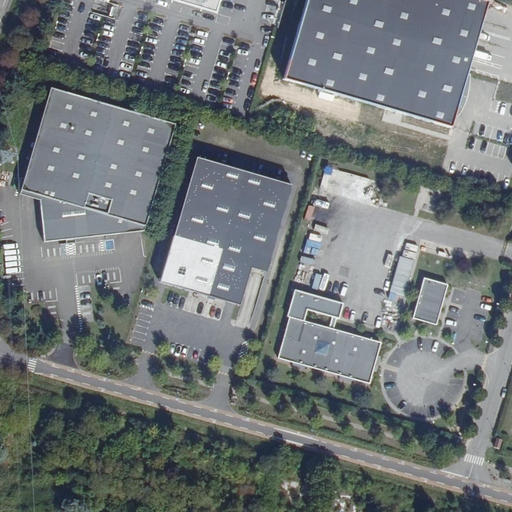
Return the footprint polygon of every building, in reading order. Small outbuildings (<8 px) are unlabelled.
[(176,0),(217,12),(221,0),(176,0)] [(486,2),(479,0),(304,0),(282,79),(450,128),(486,2)] [(174,126),(49,91),(20,193),(38,198),(43,245),(66,242),(74,241),(143,234),(174,126)] [(377,148),(396,156),(404,137),(384,130),(377,148)] [(291,185),(195,157),(159,282),(239,305),(250,267),(266,272),(291,185)] [(468,173),(478,176),(481,165),(472,163),(468,173)] [(374,180),(326,167),(323,179),(370,193),(374,180)] [(406,290),(415,260),(400,256),(392,286),(406,290)] [(423,278),(412,319),(436,325),(447,285),(423,278)] [(343,304),(296,290),(288,318),(304,323),(305,319),(308,309),(339,318),(343,304)] [(304,323),(288,318),(278,359),(292,363),(292,366),(306,370),(307,367),(339,376),(338,379),(353,383),(354,380),(369,384),(380,343),(365,339),(366,336),(351,332),(350,335),(318,326),(319,323),(305,319),(304,323)] [(49,418),(58,420),(60,412),(51,410),(49,418)]
